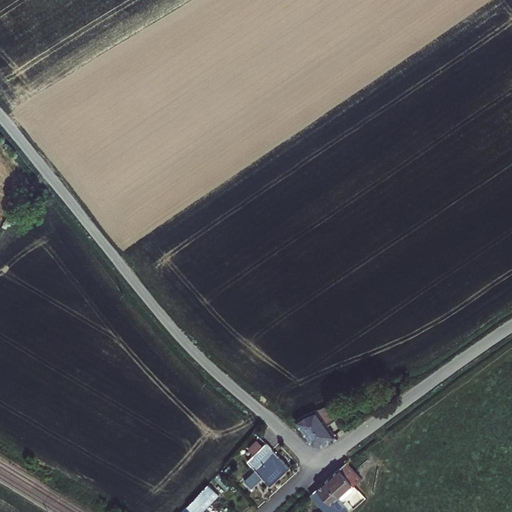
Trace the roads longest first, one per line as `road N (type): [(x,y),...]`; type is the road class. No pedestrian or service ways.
road 1 (unclassified): [(319,457),(300,449),(192,351),(0,115)]
road 2 (unclassified): [(511,325),(319,457)]
